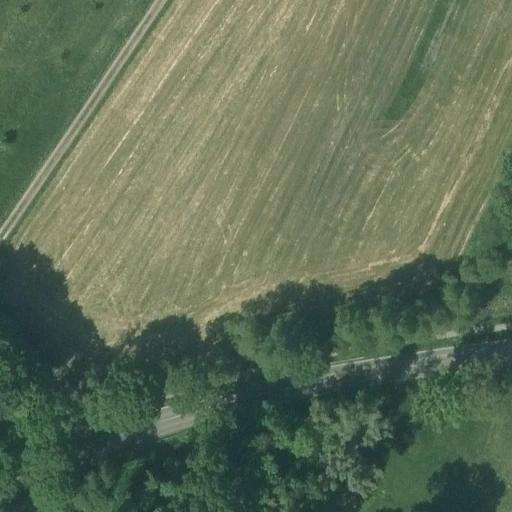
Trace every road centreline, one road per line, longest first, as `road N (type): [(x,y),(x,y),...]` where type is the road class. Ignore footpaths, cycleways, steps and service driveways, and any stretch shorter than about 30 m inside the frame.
road 1 (secondary): [(113,437),(332,379),(511,353)]
road 2 (track): [(158,0),(0,233)]
road 3 (unclassified): [(0,329),(113,437)]
road 4 (secondary): [(113,437),(0,490)]
